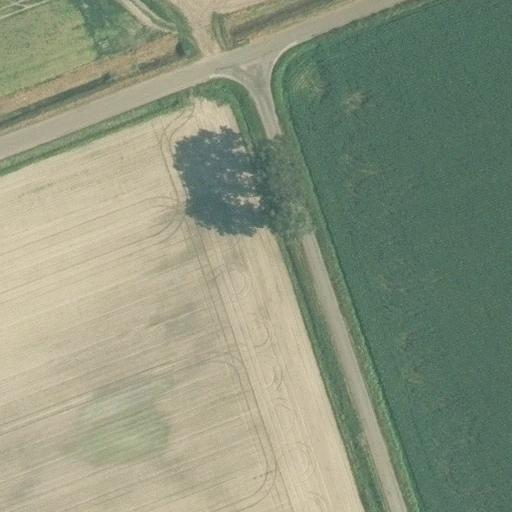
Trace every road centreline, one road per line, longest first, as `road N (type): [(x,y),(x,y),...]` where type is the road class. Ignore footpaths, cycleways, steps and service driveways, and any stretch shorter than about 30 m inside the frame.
road 1 (unclassified): [(399,511),(246,53)]
road 2 (unclassified): [(0,146),(246,53)]
road 3 (unclassified): [(246,53),(385,0)]
